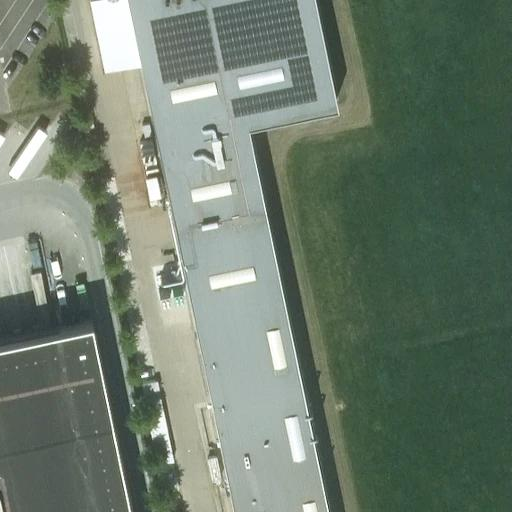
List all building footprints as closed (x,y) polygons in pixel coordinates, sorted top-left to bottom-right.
[(128,0),(150,105),(234,511),(329,511),(249,118),(337,100),(317,0),(128,0)] [(173,252),(163,255),(164,264),(174,262),(173,252)] [(11,320),(24,318),(48,314),(46,299),(42,300),(39,283),(33,284),(31,273),(0,277),(0,324),(11,322),(11,320)] [(135,370),(153,367),(144,304),(127,306),(135,370)] [(0,511),(131,511),(90,313),(0,331),(0,511)]
